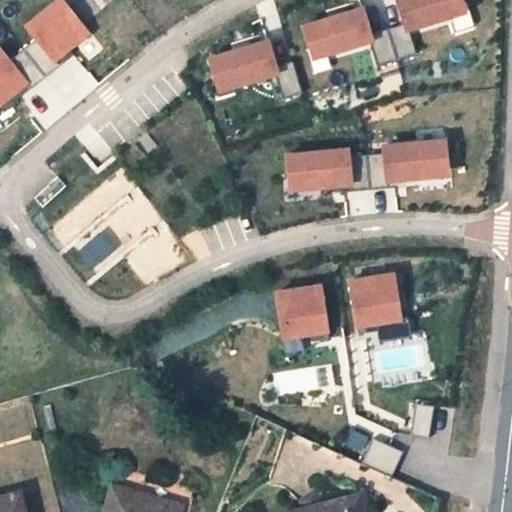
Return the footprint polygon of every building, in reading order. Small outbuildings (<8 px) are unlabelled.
[(64,0),(56,0),(26,25),(37,39),(10,60),(0,46),(0,108),(14,97),(17,99),(74,53),(70,50),(92,32),(64,0)] [(302,23),(313,60),(371,44),(378,66),(416,55),(409,32),(468,13),(464,0),(396,0),(403,25),(375,33),(366,5),(302,23)] [(207,55),(217,93),(276,76),(283,98),(302,93),(293,61),(280,65),(270,38),(207,55)] [(45,127),(98,84),(77,58),(24,101),(45,127)] [(350,147),(287,153),(290,192),(332,188),(332,192),(406,186),(405,181),(451,177),(447,138),(383,144),(383,154),(352,156),(350,147)] [(395,271),(349,279),(356,329),(404,322),(395,271)] [(323,283),(275,290),(284,340),(330,332),(323,283)] [(430,435),(435,404),(420,401),(414,433),(430,435)] [(365,461),(393,473),(403,450),(376,438),(365,461)] [(104,511),(178,511),(180,507),(112,487),(104,511)] [(21,511),(17,494),(0,499),(0,511),(21,511)] [(361,511),(358,496),(297,511),(361,511)]
